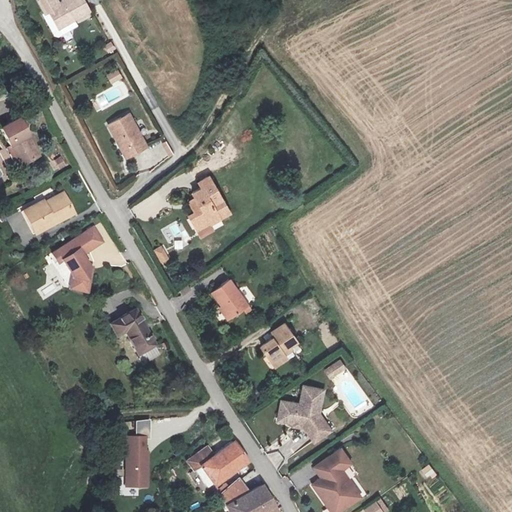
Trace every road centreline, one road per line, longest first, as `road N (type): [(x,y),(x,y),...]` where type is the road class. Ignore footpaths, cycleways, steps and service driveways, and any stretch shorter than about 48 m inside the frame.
road 1 (unclassified): [(290,511),(35,71),(0,24)]
road 2 (track): [(218,398),(197,410),(110,421),(98,437),(82,511)]
road 3 (track): [(182,152),(213,117),(279,0)]
